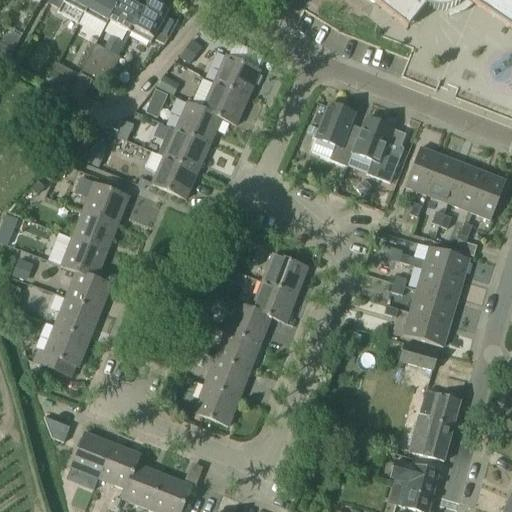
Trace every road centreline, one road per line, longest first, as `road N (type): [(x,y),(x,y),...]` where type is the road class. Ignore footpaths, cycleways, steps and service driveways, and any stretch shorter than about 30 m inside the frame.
road 1 (residential): [(106,388),(141,422),(239,461),(259,460),(274,442),(343,268),(338,248),(264,182),(313,64)]
road 2 (residential): [(447,511),(511,282)]
road 3 (residential): [(511,139),(313,64)]
